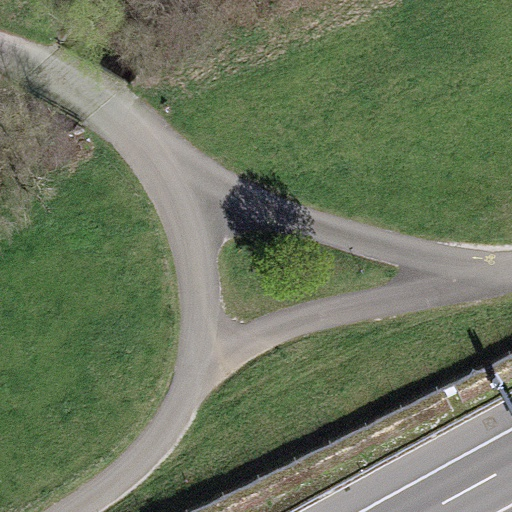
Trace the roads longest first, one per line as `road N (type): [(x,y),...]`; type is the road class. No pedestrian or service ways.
road 1 (unclassified): [(0,63),(105,96),(191,180),(361,238),(511,264)]
road 2 (track): [(65,511),(154,445),(199,365),(207,302),(191,180)]
road 3 (track): [(199,365),(268,331),(511,266)]
